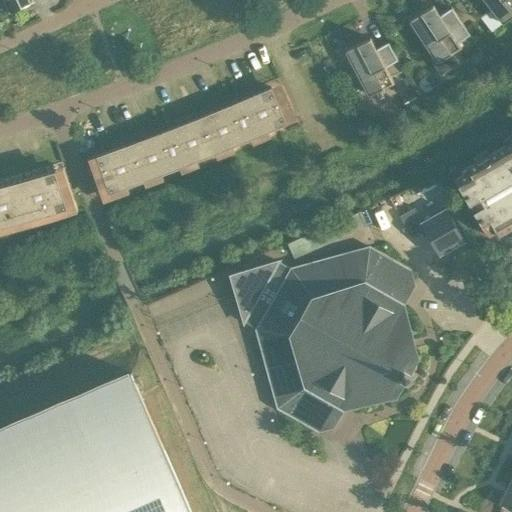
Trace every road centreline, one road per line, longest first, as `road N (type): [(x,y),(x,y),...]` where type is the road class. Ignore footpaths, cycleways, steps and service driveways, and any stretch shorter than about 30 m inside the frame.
road 1 (residential): [(0,127),(122,87),(324,0)]
road 2 (residential): [(411,511),(459,413),(511,345)]
road 3 (unknown): [(273,22),(316,138)]
